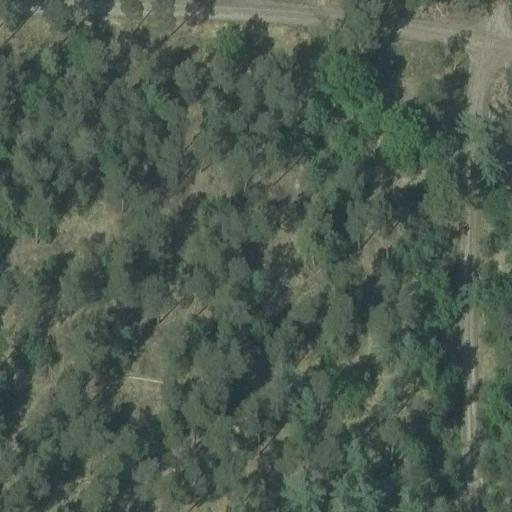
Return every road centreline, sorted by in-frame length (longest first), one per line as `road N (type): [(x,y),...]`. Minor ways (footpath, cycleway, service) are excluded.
road 1 (track): [(511,51),(303,16),(0,6)]
road 2 (track): [(473,511),(464,290),(494,0)]
